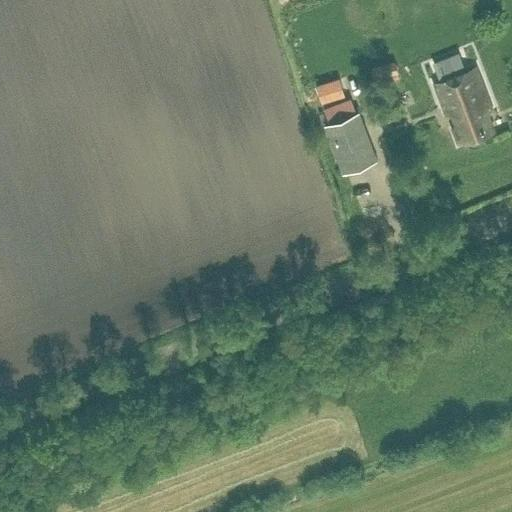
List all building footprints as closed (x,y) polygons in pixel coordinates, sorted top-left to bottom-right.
[(372,67),(374,75),(397,69),(395,61),(372,67)] [(458,142),(495,128),(488,110),(491,109),(474,64),(433,81),(446,114),(451,112),(456,123),(451,124),(458,142)] [(315,83),(321,101),(344,93),(339,75),(315,83)] [(357,110),(326,122),(343,169),(375,158),(357,110)] [(386,169),(364,176),(368,188),(389,181),(386,169)]
